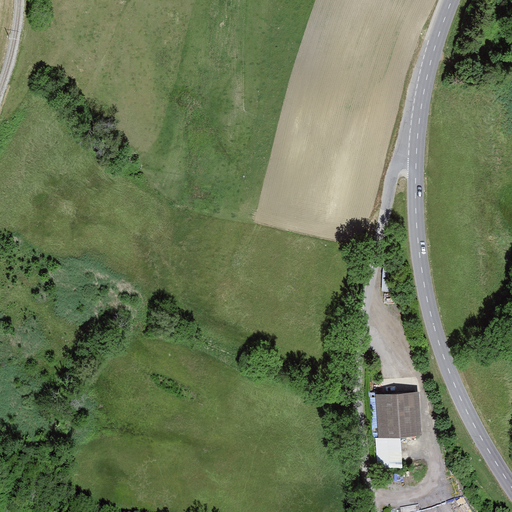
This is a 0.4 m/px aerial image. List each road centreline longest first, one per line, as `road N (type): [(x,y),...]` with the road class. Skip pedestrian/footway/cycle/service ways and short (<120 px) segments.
road 1 (residential): [(417,141),(391,179),(363,323),(364,450),(376,511)]
road 2 (secondary): [(417,141),(417,227),(432,321),(464,405),(511,487)]
road 3 (secondary): [(452,0),(432,55),(417,141)]
